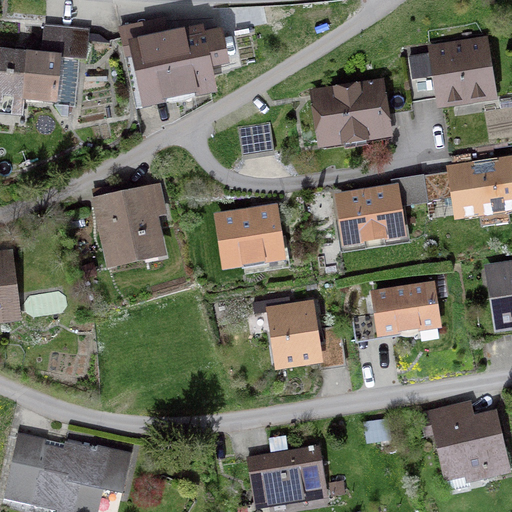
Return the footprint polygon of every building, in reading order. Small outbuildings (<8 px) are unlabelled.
[(0,113),(23,116),(24,100),(74,106),(78,60),(85,60),(88,31),(45,26),(42,55),(0,50),(0,113)] [(152,105),(150,98),(209,86),(204,64),(223,60),(218,35),(199,39),(198,32),(123,48),(135,109),(152,105)] [(434,54),(404,58),(407,79),(411,102),(441,98),(441,103),(491,95),(483,43),(433,51),(434,54)] [(382,112),(412,107),(411,102),(407,79),(337,91),(338,95),(317,99),(324,143),(345,140),(345,135),(363,132),(364,137),(385,134),(382,112)] [(238,127),(242,157),(274,152),(270,122),(238,127)] [(509,221),(506,207),(511,206),(511,165),(511,161),(472,167),(470,154),(451,157),(453,170),(422,175),(426,202),(456,197),(459,215),(479,212),(481,225),(509,221)] [(144,253),(141,243),(157,239),(152,216),(163,214),(157,186),(132,191),(134,202),(126,201),(126,199),(99,204),(111,260),(144,253)] [(340,197),(346,242),(401,234),(394,189),(340,197)] [(265,264),(265,259),(281,257),(273,210),(219,218),(226,265),(242,262),(243,267),(265,264)] [(0,258),(0,316),(13,314),(6,258),(0,258)] [(511,269),(490,272),(498,324),(511,322),(511,269)] [(375,295),(381,332),(437,324),(431,287),(375,295)] [(270,311),(279,365),(318,359),(310,305),(290,308),(289,298),(253,303),(255,313),(270,311)] [(373,313),(356,315),(359,336),(376,333),(373,313)] [(340,328),(322,330),(326,363),(344,360),(340,328)] [(483,464),(485,476),(508,470),(495,414),(455,425),(451,408),(421,415),(425,433),(435,431),(448,489),(468,485),(465,468),(483,464)] [(88,511),(94,487),(122,494),(131,454),(92,445),(91,447),(65,441),(63,449),(45,445),(46,440),(18,433),(4,498),(58,510),(57,511),(88,511)] [(303,495),(304,500),(321,497),(313,446),(309,447),(309,450),(247,460),(255,503),(303,495)]
